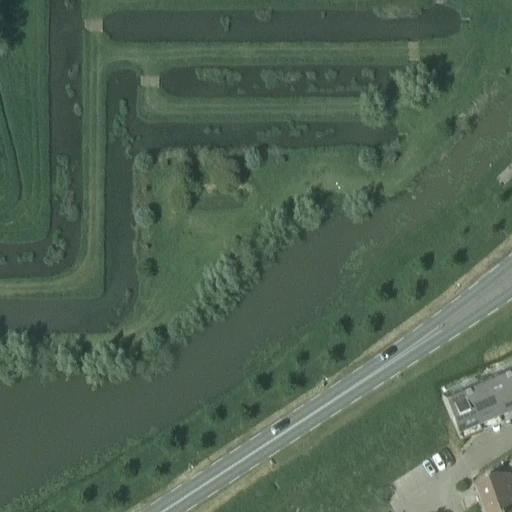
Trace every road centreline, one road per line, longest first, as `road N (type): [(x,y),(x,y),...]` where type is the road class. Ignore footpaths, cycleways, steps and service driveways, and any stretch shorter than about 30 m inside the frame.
road 1 (secondary): [(384,367),(162,511)]
road 2 (secondary): [(511,261),(384,367)]
road 3 (secondary): [(384,367),(511,291)]
